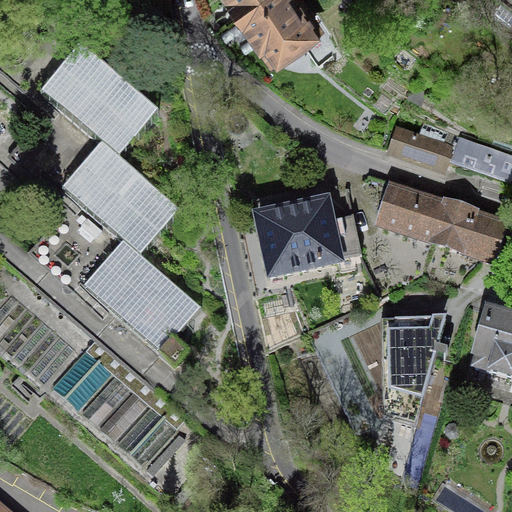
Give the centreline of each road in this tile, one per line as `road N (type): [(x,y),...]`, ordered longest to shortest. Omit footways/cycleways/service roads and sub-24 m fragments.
road 1 (residential): [(192,51),(269,426),(285,470),(319,511)]
road 2 (residential): [(192,51),(329,150),(478,199)]
